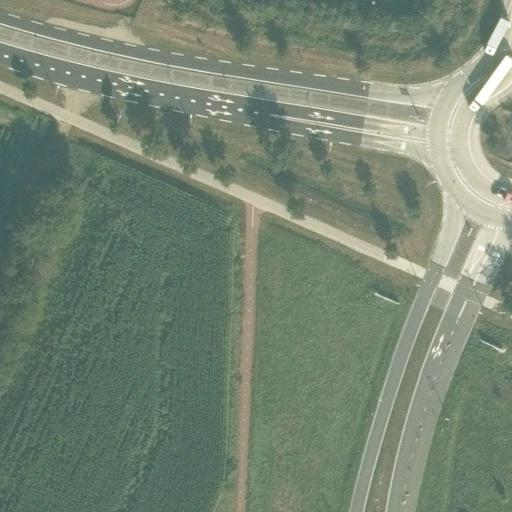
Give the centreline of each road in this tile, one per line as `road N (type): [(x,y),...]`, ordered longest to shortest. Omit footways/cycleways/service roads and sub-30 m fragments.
road 1 (secondary): [(448,98),(116,50),(0,16)]
road 2 (unclassified): [(463,197),(378,421),(356,511)]
road 3 (secondary): [(0,53),(158,97),(310,121)]
road 4 (unclassified): [(396,511),(433,376),(468,294)]
road 5 (track): [(87,79),(0,266)]
road 6 (secondary): [(310,121),(441,157)]
road 7 (secondary): [(310,121),(439,134)]
